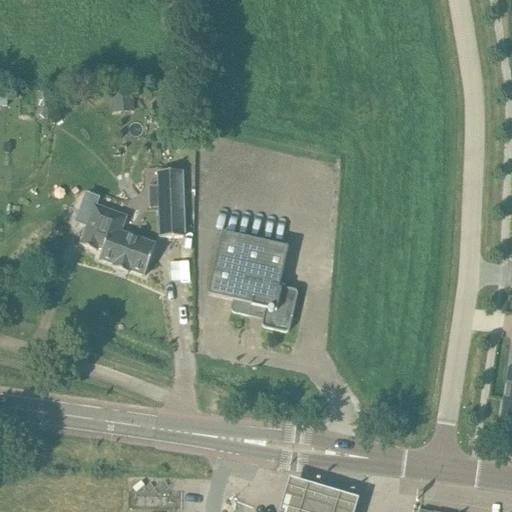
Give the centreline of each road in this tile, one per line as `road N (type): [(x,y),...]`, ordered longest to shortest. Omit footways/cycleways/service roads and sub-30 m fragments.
road 1 (unclassified): [(440,470),(469,268),(475,102),(456,0)]
road 2 (tertiary): [(228,436),(0,404)]
road 3 (tertiary): [(440,470),(228,436)]
